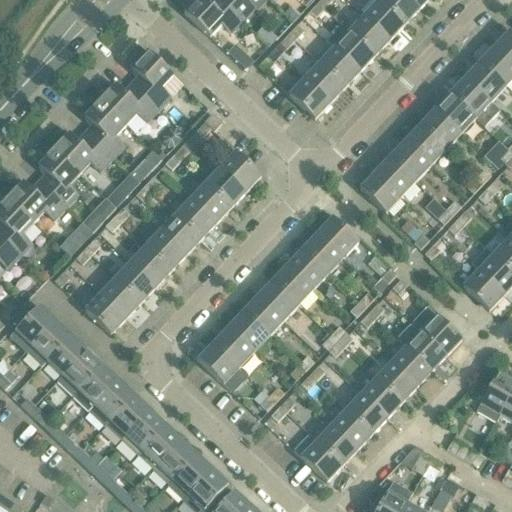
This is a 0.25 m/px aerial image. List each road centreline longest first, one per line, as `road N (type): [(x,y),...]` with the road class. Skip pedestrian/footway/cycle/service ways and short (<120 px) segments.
road 1 (residential): [(299,511),(155,364),(156,353),(318,178)]
road 2 (residential): [(318,178),(128,0)]
road 3 (residential): [(318,178),(488,0)]
road 4 (residential): [(318,178),(493,348)]
road 5 (tertiary): [(20,88),(72,53),(125,0)]
road 6 (residential): [(410,438),(511,509)]
